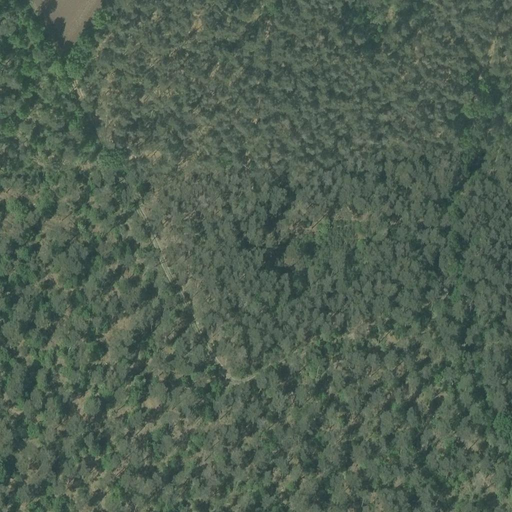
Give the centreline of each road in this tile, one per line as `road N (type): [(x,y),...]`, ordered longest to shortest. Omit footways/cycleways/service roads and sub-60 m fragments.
road 1 (track): [(212,386),(270,0)]
road 2 (track): [(66,75),(212,386)]
road 3 (track): [(440,303),(481,85),(447,17),(413,0)]
road 4 (track): [(440,303),(212,386)]
road 5 (track): [(511,495),(440,303)]
